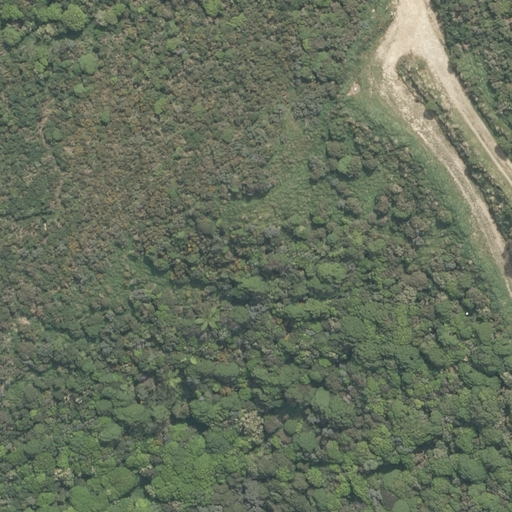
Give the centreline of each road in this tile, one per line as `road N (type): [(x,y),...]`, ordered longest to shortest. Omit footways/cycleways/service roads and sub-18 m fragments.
road 1 (track): [(405,19),(368,88),(393,142),(480,277),(511,416)]
road 2 (track): [(400,0),(482,184),(511,218)]
